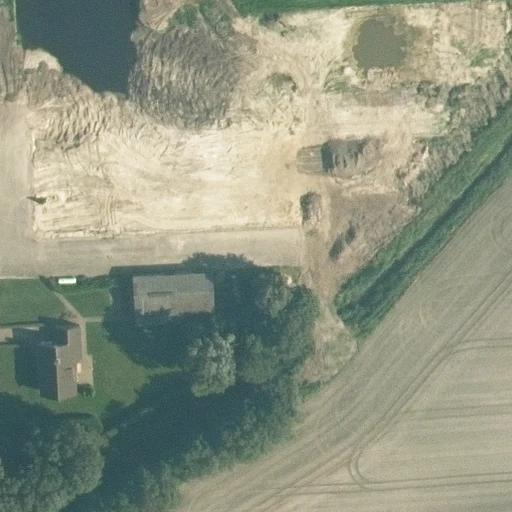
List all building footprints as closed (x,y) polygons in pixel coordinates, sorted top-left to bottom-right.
[(16,0),(20,89),(130,84),(125,0),(16,0)] [(501,35),(501,0),(466,0),(466,18),(481,18),(481,35),(501,35)] [(200,25),(138,30),(143,87),(163,86),(164,97),(206,94),(200,25)] [(294,118),(25,128),(29,235),(298,225),(294,118)] [(135,321),(214,317),(212,269),(132,273),(135,321)] [(55,325),(55,340),(39,341),(41,390),(74,389),(72,355),(80,355),(79,324),(55,325)]
